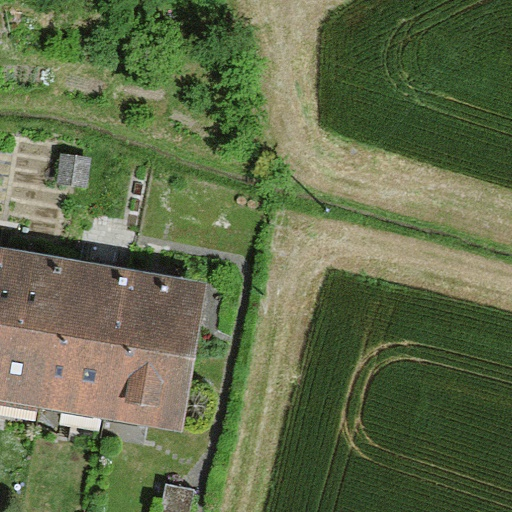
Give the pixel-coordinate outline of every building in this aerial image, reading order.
[(88,161),(63,157),(59,181),(84,185),(88,161)] [(0,385),(42,392),(62,274),(0,263),(0,385)] [(108,403),(128,285),(62,274),(42,392),(108,403)] [(128,285),(108,403),(175,415),(195,296),(128,285)] [(189,511),(195,489),(165,483),(159,511),(189,511)]
